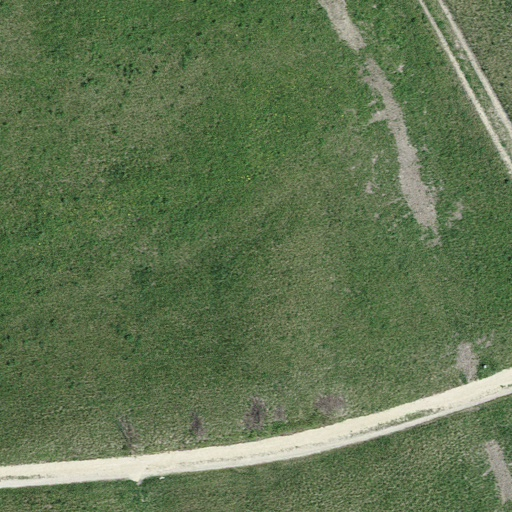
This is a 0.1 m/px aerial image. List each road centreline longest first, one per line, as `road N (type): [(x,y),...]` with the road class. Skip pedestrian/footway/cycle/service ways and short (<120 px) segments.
road 1 (track): [(511,376),(271,456),(0,482)]
road 2 (track): [(420,0),(511,167)]
